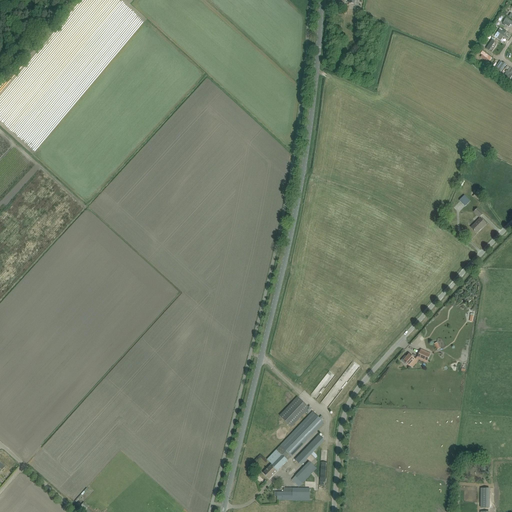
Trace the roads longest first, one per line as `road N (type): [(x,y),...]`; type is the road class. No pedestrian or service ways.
road 1 (unclassified): [(223,511),(302,170),(321,0)]
road 2 (unclassified): [(334,511),(343,416),(361,383),(511,224)]
